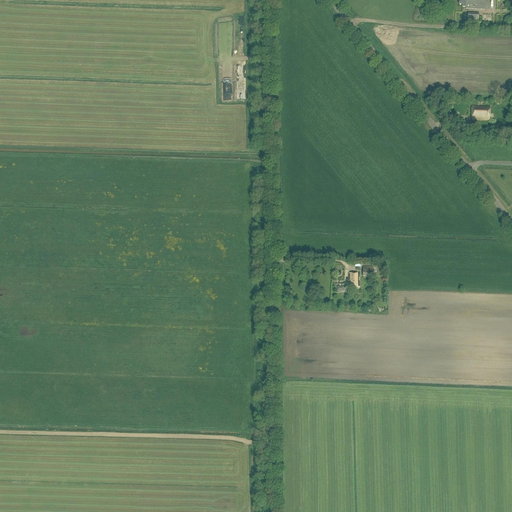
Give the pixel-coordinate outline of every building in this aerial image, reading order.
[(486,0),(459,0),(459,6),(462,6),(462,8),(466,8),(466,9),(486,10),(486,0)] [(230,74),(233,73),(232,70),(223,72),(224,79),(230,78),(230,74)] [(490,107),(471,106),(471,120),(490,120),(490,107)] [(373,267),(363,267),(362,277),(372,277),(373,267)] [(358,274),(348,274),(348,281),(350,281),(350,287),(360,287),(360,282),(358,282),(358,274)]
